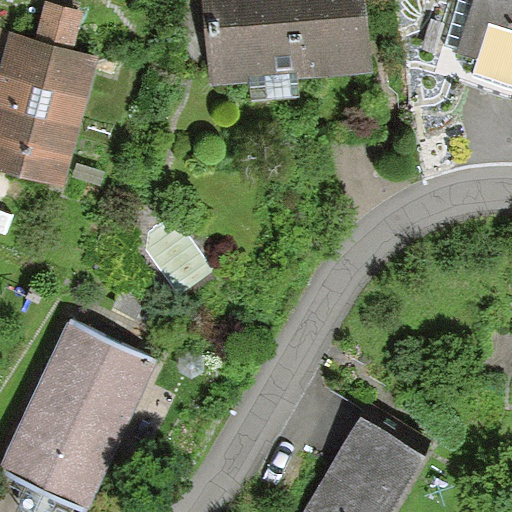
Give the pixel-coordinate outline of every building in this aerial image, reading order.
[(35,0),(29,30),(0,23),(0,143),(59,157),(86,41),(65,36),(73,0),(35,0)] [(362,41),(356,0),(175,0),(181,41),(205,37),(208,61),(362,41)] [(511,0),(465,0),(453,39),(511,60),(511,0)] [(146,349),(66,310),(0,442),(0,449),(77,487),(146,349)] [(366,511),(412,418),(355,391),(349,404),(327,394),(302,447),(323,457),(296,511),(366,511)]
